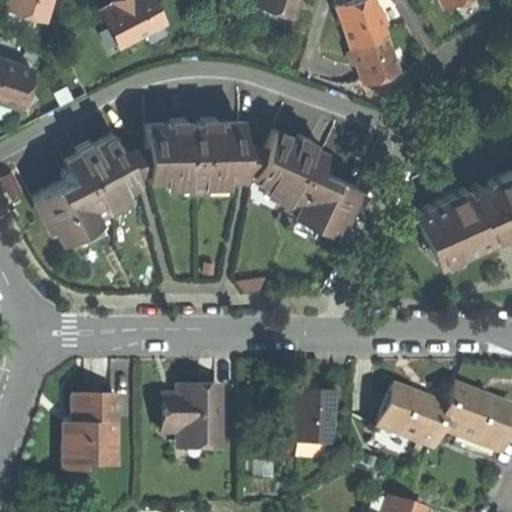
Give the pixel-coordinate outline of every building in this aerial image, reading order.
[(3,0),(2,5),(40,17),(45,0),(3,0)] [(98,8),(116,42),(160,18),(149,0),(110,0),(111,1),(98,8)] [(287,22),(291,8),(266,0),(253,0),(251,11),(287,22)] [(342,0),(333,3),(360,80),(396,67),(372,0),(342,0)] [(0,18),(36,30),(40,17),(2,5),(0,11),(0,18)] [(30,67),(0,57),(0,99),(17,105),(30,67)] [(144,170),(145,175),(184,174),(185,184),(191,184),(196,184),(196,174),(240,172),(240,169),(239,138),(238,120),(143,123),(144,141),(144,170)] [(250,171),(249,174),(284,189),(278,201),(292,208),(291,211),(307,219),(329,228),(335,216),(341,218),(356,185),(313,166),(321,149),(270,126),(263,142),(250,171)] [(70,174),(29,195),(46,227),(52,224),(59,239),(82,227),(96,219),(94,215),(105,210),(98,197),(135,177),(133,173),(119,147),(111,131),(62,157),(70,174)] [(263,142),(239,138),(240,169),(250,171),(263,142)] [(144,141),(119,147),(133,173),(144,170),(144,141)] [(463,185),(409,210),(429,254),(455,242),(460,251),(476,244),(509,228),(505,219),(511,215),(511,167),(485,180),(487,186),(483,187),(482,185),(473,182),(470,190),(471,193),(467,195),(463,185)] [(9,170),(0,175),(0,180),(8,195),(19,189),(9,170)] [(212,262),(202,262),(202,271),(211,272),(212,262)] [(234,279),(244,289),(257,289),(264,275),(234,279)] [(411,391),(389,382),(373,422),(426,443),(434,424),(442,404),(430,399),(429,402),(410,394),(411,391)] [(450,383),(442,404),(434,424),(460,434),(489,446),(505,404),(482,395),(481,399),(461,391),(462,388),(450,383)] [(465,383),(462,388),(461,391),(481,399),(482,395),(484,391),(474,386),(465,383)] [(190,385),(169,385),(168,400),(157,400),(157,431),(169,431),(169,437),(214,437),(214,385),(190,385)] [(306,389),(287,388),(286,441),(327,441),(328,389),(306,389)] [(412,388),(411,391),(410,394),(429,402),(430,399),(432,396),(422,392),(412,388)] [(113,392),(67,392),(67,422),(67,441),(59,440),(58,468),(77,468),(77,463),(112,463),(113,392)] [(510,406),(505,404),(489,446),(494,447),(510,406)] [(59,431),(59,440),(67,441),(67,422),(59,422),(59,431)] [(494,447),(489,446),(460,434),(455,445),(489,459),(494,447)] [(214,445),(214,437),(169,437),(169,445),(214,445)] [(417,511),(420,507),(383,496),(378,511),(417,511)]
